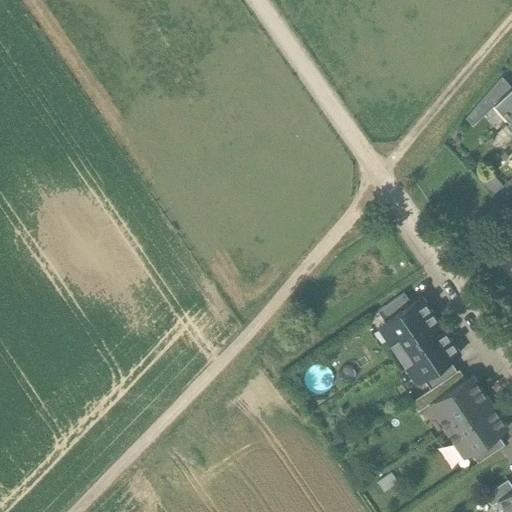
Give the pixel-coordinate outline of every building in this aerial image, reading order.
[(471,124),(493,104),(511,87),(502,77),(496,83),(466,118),(471,124)] [(511,86),(511,87),(493,104),(508,121),(511,117),(511,86)] [(488,169),(477,180),(492,196),(503,186),(488,169)] [(384,322),(410,304),(404,294),(377,312),(384,322)] [(397,355),(440,326),(420,297),(410,304),(384,322),(394,336),(387,341),(397,355)] [(459,355),(440,326),(397,355),(407,370),(413,365),(423,379),(449,362),(459,355)] [(430,389),(456,372),(449,362),(423,379),(430,389)] [(435,400),(463,382),(456,372),(430,389),(410,403),(417,413),(435,400)] [(489,402),(471,376),(463,382),(435,400),(443,412),(436,417),(446,431),(489,402)] [(507,429),(489,402),(446,431),(456,446),(462,441),(470,454),(497,436),(507,429)] [(504,445),(497,436),(470,454),(477,463),(504,445)] [(383,491),(397,481),(389,471),(375,480),(383,491)] [(499,501),(498,500),(511,490),(511,486),(507,480),(484,495),(491,506),(499,501)] [(511,511),(511,490),(498,500),(499,501),(504,508),(502,511),(511,511)]
